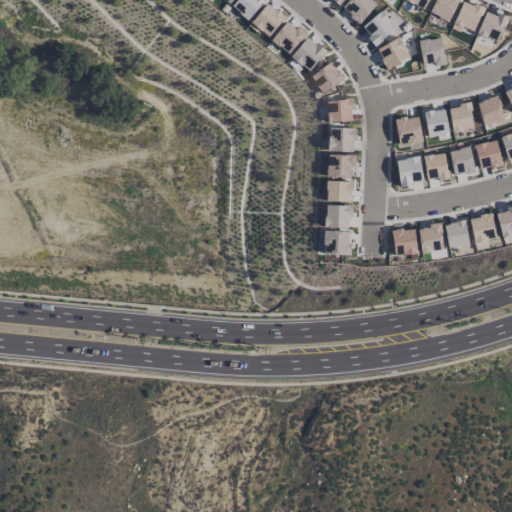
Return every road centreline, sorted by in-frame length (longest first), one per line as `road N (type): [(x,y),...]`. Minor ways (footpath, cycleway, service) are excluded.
road 1 (primary): [(511,290),(409,320),(321,332),(192,330),(0,310)]
road 2 (primary): [(0,342),(272,364),(415,349),(511,323)]
road 3 (residential): [(297,0),(334,29),(377,99),(370,255)]
road 4 (residential): [(0,208),(122,216),(197,151)]
road 5 (residential): [(377,99),(499,65),(511,53)]
road 6 (residential): [(374,213),(511,180)]
